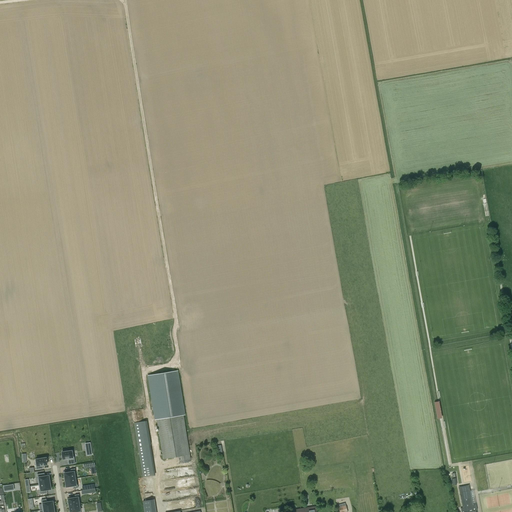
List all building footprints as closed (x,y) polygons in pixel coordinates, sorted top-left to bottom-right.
[(180,461),(190,459),(183,415),(184,415),(177,371),(148,376),(155,420),(157,419),(164,459),(179,456),(180,461)] [(147,421),(134,423),(136,433),(143,477),(155,475),(151,445),(149,431),(147,421)] [(63,452),(62,452),(63,459),(68,458),(69,464),(75,463),(73,450),(67,451),(67,450),(63,451),(63,452)] [(41,458),(35,459),(36,469),(43,468),(42,465),(47,464),(47,462),(47,457),(46,457),(46,456),(41,457),(41,458)] [(71,472),(64,473),(65,480),(76,478),(75,469),(71,469),(71,472)] [(44,473),(37,474),(39,484),(50,482),(49,475),(45,476),(44,473)] [(76,478),(65,480),(66,487),(73,486),(74,488),(78,488),(76,478)] [(50,482),(39,484),(40,494),(47,493),(47,490),(51,489),(50,482)] [(476,504),(473,505),(469,485),(459,487),(462,508),(461,508),(461,511),(475,511),(476,510),(477,510),(476,504)] [(75,498),(68,499),(69,505),(79,504),(81,504),(79,494),(75,495),(75,498)] [(47,499),(41,500),(43,510),(54,508),(53,501),(47,502),(47,499)] [(155,511),(154,499),(143,501),(144,511),(155,511)]
